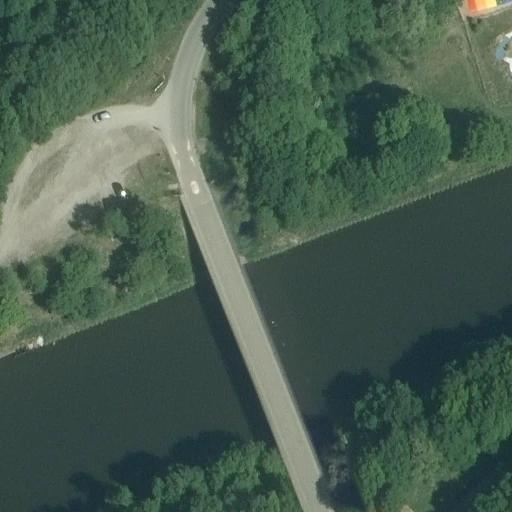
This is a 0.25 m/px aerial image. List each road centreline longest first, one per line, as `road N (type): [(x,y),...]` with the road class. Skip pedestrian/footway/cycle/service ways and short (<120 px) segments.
road 1 (unclassified): [(318,511),(192,187),(181,129),(203,38),(236,0)]
road 2 (track): [(181,129),(126,124),(75,132),(45,151),(0,235)]
